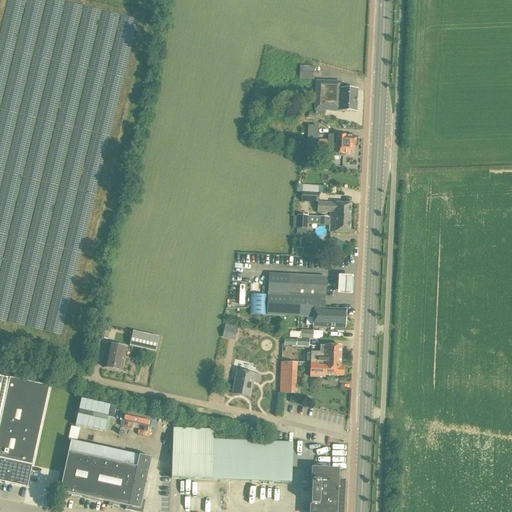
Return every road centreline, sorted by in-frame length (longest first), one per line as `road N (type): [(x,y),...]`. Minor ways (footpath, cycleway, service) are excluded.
road 1 (primary): [(365,443),(387,0)]
road 2 (unclassified): [(365,443),(80,377)]
